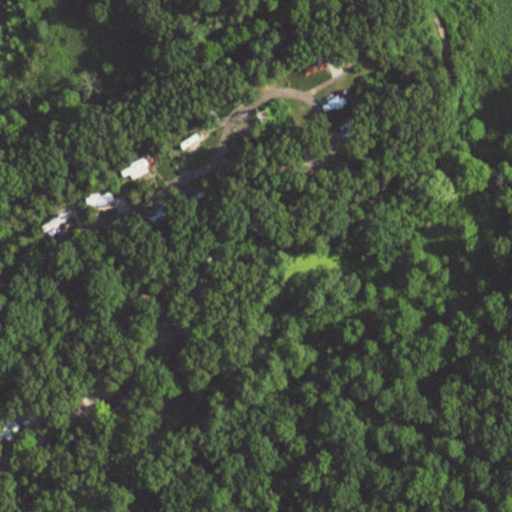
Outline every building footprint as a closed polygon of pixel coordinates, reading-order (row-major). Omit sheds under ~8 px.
[(305,62),(310,71),(322,64),(317,55),(305,62)] [(351,101),(347,96),(327,112),(332,118),(351,101)] [(154,168),(149,158),(130,168),(135,177),(154,168)] [(101,197),(103,204),(123,200),(122,192),(101,197)] [(123,410),(138,403),(132,390),(117,398),(123,410)]
